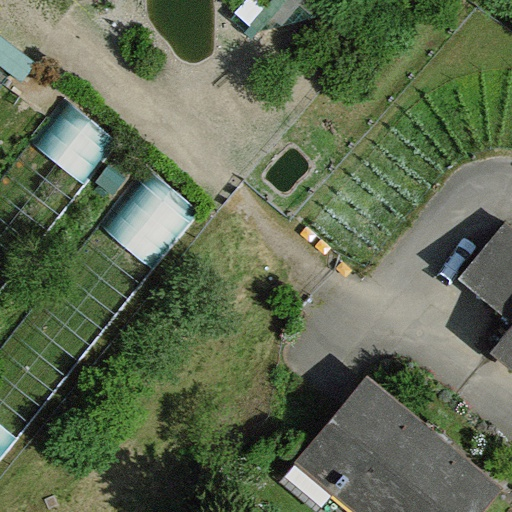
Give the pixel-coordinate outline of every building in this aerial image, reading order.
[(0,103),(21,78),(0,61),(0,103)] [(0,177),(0,299),(122,147),(62,100),(0,177)] [(0,354),(0,465),(193,224),(138,181),(0,354)] [(511,319),(511,327),(492,352),(511,367),(511,224),(506,220),(460,278),(511,319)] [(485,511),(505,487),(366,377),(296,465),(355,511),(485,511)]
